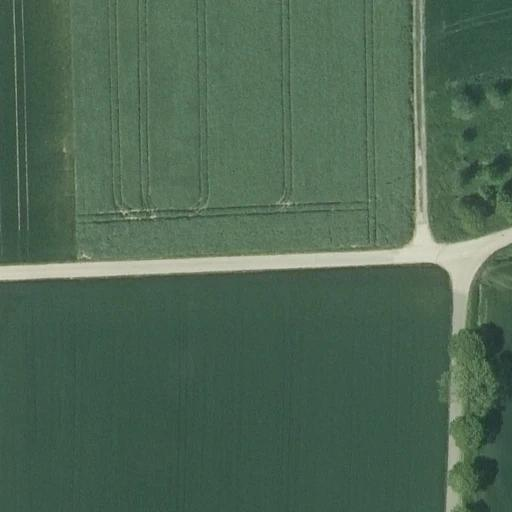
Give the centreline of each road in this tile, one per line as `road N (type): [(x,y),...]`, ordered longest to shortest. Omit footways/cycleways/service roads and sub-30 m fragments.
road 1 (track): [(0,275),(420,258)]
road 2 (track): [(420,258),(416,0)]
road 3 (track): [(453,511),(454,254)]
